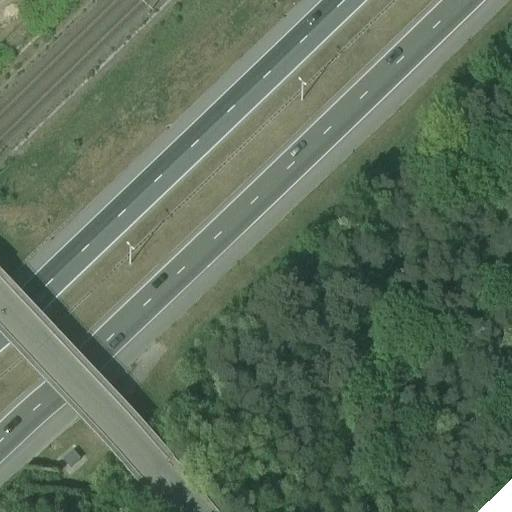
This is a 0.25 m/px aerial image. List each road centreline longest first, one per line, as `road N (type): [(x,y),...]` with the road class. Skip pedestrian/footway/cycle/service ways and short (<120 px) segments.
road 1 (motorway): [(0,446),(468,0)]
road 2 (motorway): [(364,0),(0,347)]
road 3 (unclassified): [(0,302),(200,511)]
